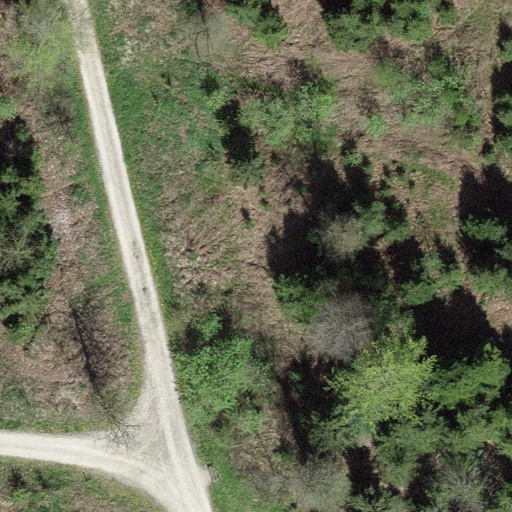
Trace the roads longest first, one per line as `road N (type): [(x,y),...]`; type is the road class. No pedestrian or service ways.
road 1 (track): [(69,0),(175,455)]
road 2 (track): [(0,438),(175,455)]
